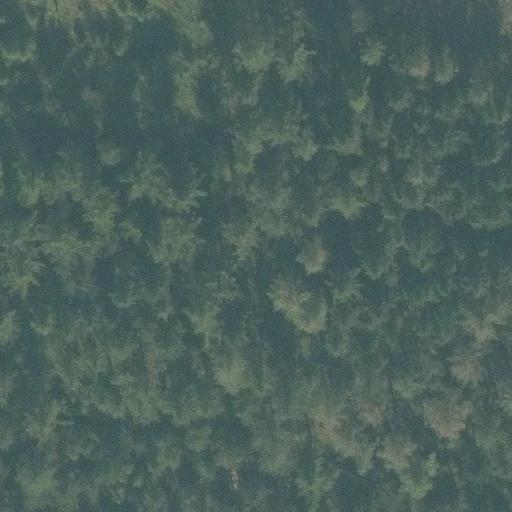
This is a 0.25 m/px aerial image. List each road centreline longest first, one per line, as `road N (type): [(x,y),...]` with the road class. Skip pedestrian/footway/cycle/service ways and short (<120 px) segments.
road 1 (track): [(240,0),(216,424),(227,475),(259,511)]
road 2 (track): [(0,406),(216,424),(392,459),(511,463)]
